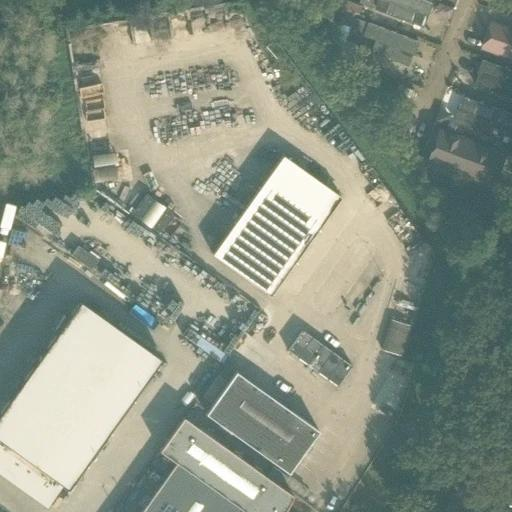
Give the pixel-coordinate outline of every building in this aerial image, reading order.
[(433,4),(423,0),(378,0),(375,9),(424,28),(433,4)] [(357,45),(366,22),(355,18),(356,15),(335,7),(326,34),(328,35),(357,45)] [(511,30),(490,22),(480,50),(511,61),(511,30)] [(363,36),(376,41),(371,52),(409,66),(414,55),(415,56),(420,42),(368,23),(363,36)] [(328,35),(326,34),(337,54),(343,59),(351,62),(351,61),(351,60),(361,64),(367,50),(356,47),(357,45),(328,35)] [(511,100),(511,97),(511,71),(482,60),(477,74),(479,74),(475,86),(511,100)] [(454,123),(499,140),(504,127),(511,129),(511,114),(463,97),(459,110),(454,123)] [(434,150),(429,162),(478,180),(490,184),(502,153),(441,130),(434,150)] [(511,152),(509,152),(500,175),(511,179),(504,196),(511,198),(511,152)] [(282,156),(211,255),(270,297),(340,198),(282,156)] [(146,195),(131,215),(157,233),(172,213),(146,195)] [(79,302),(0,412),(0,470),(45,503),(58,486),(56,485),(58,483),(68,490),(161,361),(79,302)] [(403,355),(411,323),(390,318),(383,351),(403,355)] [(300,329),(286,349),(336,385),(351,365),(300,329)] [(318,431),(302,420),(235,372),(205,414),(288,473),(318,431)] [(284,511),(293,496),(183,418),(159,451),(175,463),(241,510),(239,511),(284,511)] [(239,511),(241,510),(175,463),(140,511),(239,511)]
